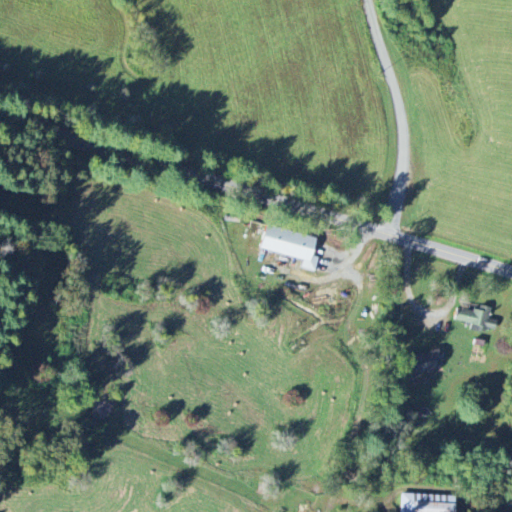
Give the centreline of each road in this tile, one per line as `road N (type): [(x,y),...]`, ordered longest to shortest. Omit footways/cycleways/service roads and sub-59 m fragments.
road 1 (secondary): [(0,152),(390,234),(511,271)]
road 2 (residential): [(368,0),(402,125),(390,234)]
